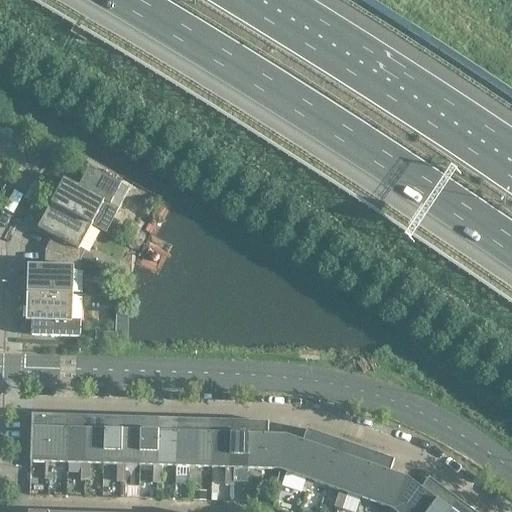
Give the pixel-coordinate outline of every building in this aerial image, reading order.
[(110,206),(115,195),(84,179),(79,188),(64,180),(62,185),(62,186),(52,205),(92,226),(104,203),(110,206)] [(80,249),(92,226),(52,205),(42,225),(41,224),(39,229),(54,237),(49,246),(46,251),(46,254),(81,261),(81,260),(85,252),(80,249)] [(74,296),(75,270),(81,270),(81,261),(46,254),(46,257),(46,267),(29,267),(28,272),(30,272),(29,294),(74,296)] [(73,322),(74,296),(29,294),(28,317),(27,317),(27,322),(33,322),(33,333),(79,334),(79,322),(73,322)] [(49,464),(51,417),(32,416),(31,463),(45,464),(49,464)] [(53,472),(54,464),(68,464),(69,417),(51,417),(49,464),(45,464),(45,472),(53,472)] [(86,465),(87,418),(69,417),(68,464),(81,465),(86,465)] [(104,465),(105,418),(87,418),(86,465),(81,465),(81,473),(89,473),(90,465),(104,465)] [(122,466),(123,419),(105,418),(104,465),(117,466),(122,466)] [(140,467),(141,419),(123,419),(122,466),(117,466),(117,474),(125,475),(126,466),(140,467)] [(158,467),(159,420),(141,419),(140,467),(153,467),(158,467)] [(176,468),(177,420),(159,420),(158,467),(153,467),(153,475),(161,476),(162,467),(176,468)] [(194,468),(195,421),(177,420),(176,468),(190,468),(194,468)] [(212,469),(213,422),(195,421),(194,468),(190,468),(189,476),(198,477),(198,468),(212,469)] [(230,469),(231,422),(213,422),(212,469),(226,469),(230,469)] [(249,470),(250,423),(231,422),(230,469),(226,469),(225,478),(234,478),(234,469),(249,470)] [(280,471),(286,437),(268,436),(269,423),(250,423),(249,470),(280,471)] [(310,481),(325,437),(307,430),(303,442),(286,437),(280,471),(306,480),(310,481)] [(327,487),(342,443),(325,437),(310,481),(306,480),(303,488),(311,491),(314,483),(327,487)] [(344,493),(359,449),(342,443),(327,487),(340,492),(344,493)] [(361,499),(377,455),(359,449),(344,493),(340,492),(337,500),(345,502),(348,495),(361,499)] [(391,510),(407,479),(390,473),(394,461),(377,455),(361,499),(391,510)] [(53,481),(53,472),(45,472),(45,480),(53,481)] [(89,482),(89,473),(81,473),(81,482),(89,482)] [(125,483),(125,475),(117,474),(117,483),(125,483)] [(161,484),(161,476),(153,475),(153,484),(161,484)] [(198,485),(198,477),(189,476),(189,485),(198,485)] [(234,486),(234,478),(225,478),(225,486),(234,486)] [(393,511),(430,511),(446,492),(429,479),(421,490),(407,479),(391,510),(393,511)] [(451,511),(459,502),(446,492),(430,511),(451,511)] [(342,510),(345,502),(337,500),(334,508),(342,510)] [(472,511),(459,502),(451,511),(472,511)]
